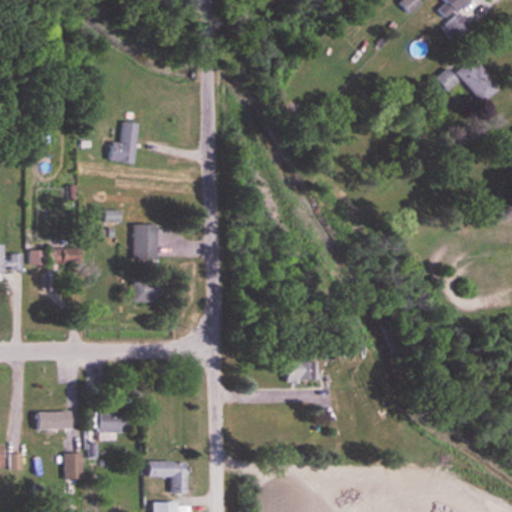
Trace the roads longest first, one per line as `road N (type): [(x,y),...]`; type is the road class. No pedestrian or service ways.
road 1 (residential): [(205,0),(218,511)]
road 2 (residential): [(215,348),(0,351)]
